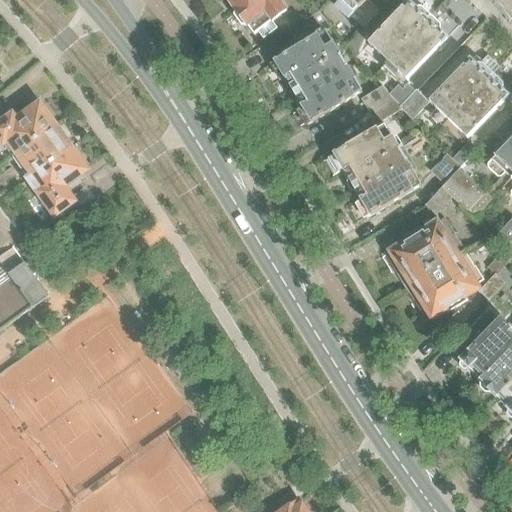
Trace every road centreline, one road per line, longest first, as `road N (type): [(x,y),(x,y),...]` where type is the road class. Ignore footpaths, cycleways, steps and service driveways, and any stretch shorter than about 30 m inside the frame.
road 1 (secondary): [(436,511),(164,98)]
road 2 (secondary): [(81,0),(164,98)]
